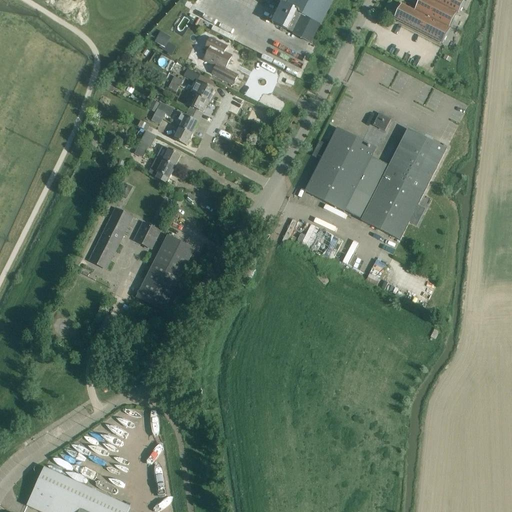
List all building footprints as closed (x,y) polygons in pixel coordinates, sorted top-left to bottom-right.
[(272,0),(283,5),(273,24),(310,44),(332,0),(272,0)] [(401,4),(394,19),(442,44),(450,29),(448,28),(456,12),(458,13),(464,0),(417,0),(419,1),(414,11),(401,4)] [(153,42),(160,45),(166,35),(159,31),(153,42)] [(208,51),(204,60),(216,66),(212,74),(233,85),(238,75),(228,70),(228,72),(224,70),(231,56),(225,53),(224,53),(224,52),(223,51),(222,50),(225,45),(212,39),(211,38),(205,50),(207,50),(208,51)] [(183,76),(189,80),(193,73),(187,70),(183,76)] [(112,73),(108,79),(115,83),(119,77),(112,73)] [(119,77),(114,86),(124,91),(129,82),(130,80),(121,74),(119,77)] [(196,95),(209,102),(215,91),(214,90),(210,88),(203,84),(205,79),(200,76),(197,81),(191,93),(196,95)] [(174,77),(171,82),(179,87),(182,81),(174,77)] [(205,79),(203,84),(210,88),(213,90),(214,90),(217,84),(206,78),(205,79)] [(176,92),(179,87),(171,82),(168,88),(176,92)] [(108,84),(105,89),(110,92),(113,87),(108,84)] [(190,107),(188,112),(201,118),(203,114),(209,102),(196,95),(193,101),(189,100),(187,105),(190,107)] [(148,110),(155,113),(159,104),(153,101),(148,110)] [(151,121),(160,126),(165,114),(157,110),(151,121)] [(188,112),(185,117),(198,123),(201,118),(188,112)] [(372,126),(384,132),(390,120),(379,114),(372,126)] [(182,115),(179,121),(182,123),(179,128),(192,135),(198,123),(185,117),(185,116),(185,117),(182,115)] [(146,131),(149,126),(141,121),(138,127),(146,131)] [(187,147),(192,135),(179,128),(173,140),(187,147)] [(305,193),(343,212),(344,211),(371,158),(376,149),(337,129),(329,146),(320,142),(313,156),(321,160),(305,193)] [(371,158),(344,211),(346,212),(347,213),(361,220),(361,222),(369,226),(391,237),(399,241),(444,154),(446,150),(438,145),(416,134),(408,130),(401,144),(389,167),(374,159),(371,158)] [(137,148),(134,154),(143,158),(145,153),(148,147),(140,143),(137,148)] [(159,153),(156,158),(175,168),(181,157),(168,150),(165,156),(159,153)] [(156,158),(149,173),(156,177),(155,178),(156,179),(168,185),(173,175),(172,174),(175,168),(156,158)] [(127,185),(121,196),(126,198),(132,188),(127,185)] [(88,261),(106,270),(132,219),(114,210),(88,261)] [(142,223),(133,241),(152,250),(160,233),(142,223)] [(163,313),(194,250),(168,236),(136,299),(163,313)] [(249,267),(240,284),(247,287),(256,270),(249,267)] [(239,312),(247,317),(250,312),(243,306),(239,312)] [(45,469),(27,507),(38,511),(127,511),(130,508),(45,469)]
